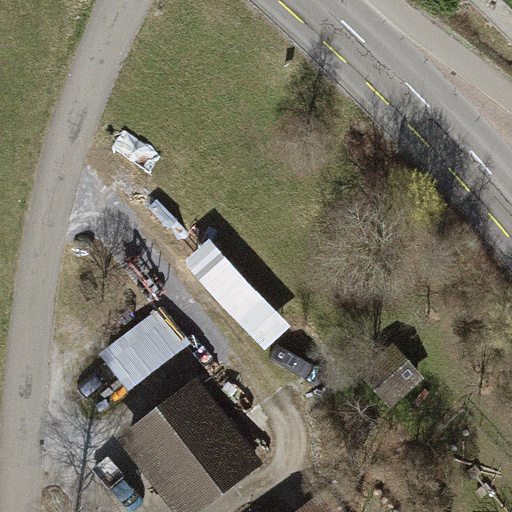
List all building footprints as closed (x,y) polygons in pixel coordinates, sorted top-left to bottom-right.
[(265,363),(293,337),(259,301),(274,287),(241,253),(226,267),(207,246),(179,272),(265,363)] [(113,281),(98,297),(119,316),(134,300),(113,281)] [(99,365),(128,400),(188,350),(159,315),(99,365)] [(386,412),(419,388),(391,350),(358,374),(386,412)] [(118,446),(167,511),(202,511),(260,470),(198,387),(118,446)] [(328,511),(320,500),(304,511),(328,511)]
